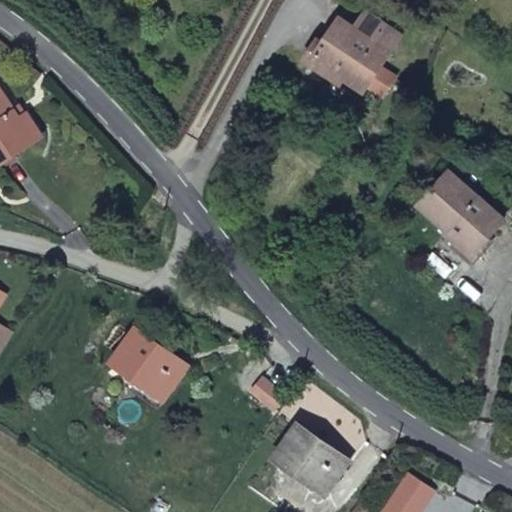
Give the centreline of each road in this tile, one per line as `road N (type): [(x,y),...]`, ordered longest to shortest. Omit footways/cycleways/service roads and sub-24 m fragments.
road 1 (unclassified): [(0,16),(73,74),(189,203)]
road 2 (unclassified): [(318,358),(379,407),(511,483)]
road 3 (unclassified): [(189,203),(318,358)]
road 4 (residential): [(160,289),(318,358)]
road 5 (residential): [(0,237),(160,289)]
